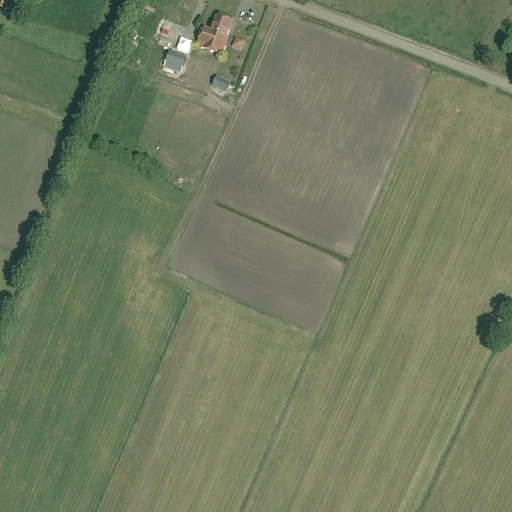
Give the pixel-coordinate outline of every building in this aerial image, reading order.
[(225,38),(231,24),(217,18),(212,32),(204,29),(197,46),(220,56),(227,39),(225,38)] [(168,21),(163,36),(184,44),(189,29),(168,21)] [(244,51),(247,42),(238,39),(235,48),(244,51)] [(181,74),(186,59),(169,54),(164,68),(181,74)] [(189,76),(203,80),(208,66),(194,61),(189,76)] [(225,93),(229,83),(216,78),(213,88),(225,93)]
